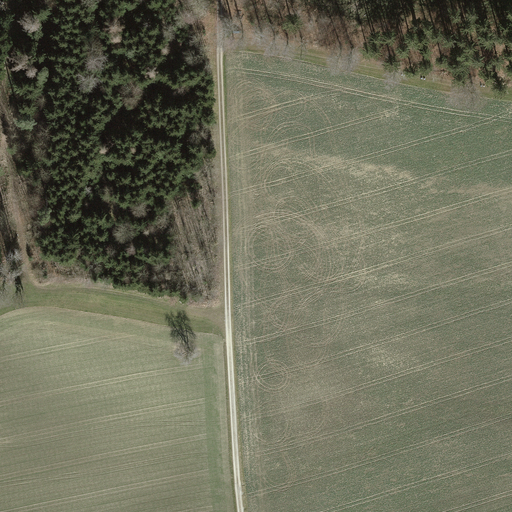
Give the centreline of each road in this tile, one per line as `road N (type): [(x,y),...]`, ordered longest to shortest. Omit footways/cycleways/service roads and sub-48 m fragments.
road 1 (track): [(230,323),(219,0)]
road 2 (track): [(30,281),(116,291),(230,323)]
road 3 (track): [(245,511),(230,323)]
